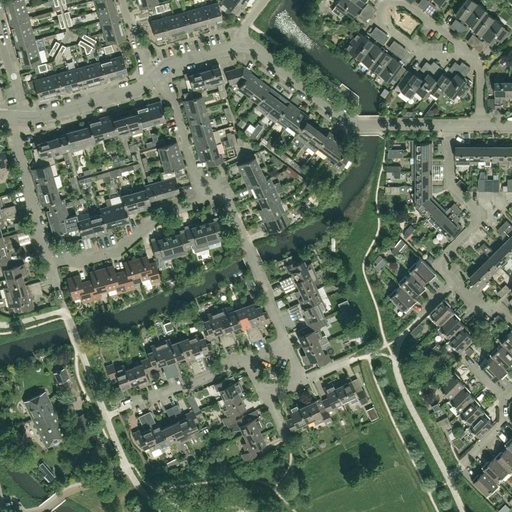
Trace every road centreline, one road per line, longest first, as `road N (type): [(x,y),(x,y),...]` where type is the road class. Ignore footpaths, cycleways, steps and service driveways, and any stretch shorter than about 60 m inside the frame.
road 1 (residential): [(450,125),(353,123),(244,44)]
road 2 (residential): [(454,283),(440,268),(443,256),(480,213),(449,183),(450,125)]
road 3 (residential): [(467,52),(398,2),(383,9),(383,24),(423,53),(439,54)]
road 4 (residential): [(209,194),(148,223),(109,253),(52,267)]
road 5 (residential): [(284,340),(247,249),(221,200),(209,194)]
road 6 (residential): [(52,267),(14,128),(18,118)]
road 7 (residential): [(18,118),(140,89),(149,79)]
road 8 (residential): [(209,194),(195,185),(176,110),(149,79)]
road 9 (residential): [(130,406),(246,358)]
